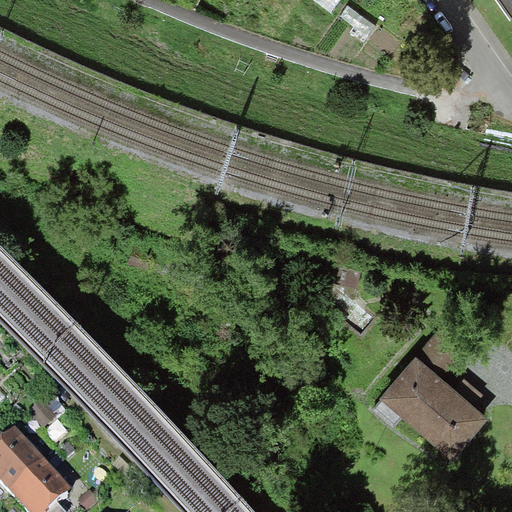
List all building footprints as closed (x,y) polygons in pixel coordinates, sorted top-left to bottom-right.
[(511,0),(495,0),(509,19),(511,17),(511,0)] [(237,282),(134,247),(129,263),(231,298),(237,282)] [(307,272),(354,285),(359,267),(313,255),(307,272)] [(381,392),(452,451),(490,407),(444,369),(464,346),(441,327),(421,352),(418,349),(381,392)] [(43,400),(30,411),(45,428),(58,417),(43,400)] [(0,444),(0,479),(12,492),(45,461),(30,445),(16,430),(0,444)] [(63,480),(45,461),(12,492),(30,511),(64,511),(57,504),(72,490),(63,480)] [(91,489),(78,499),(87,510),(100,500),(91,489)]
